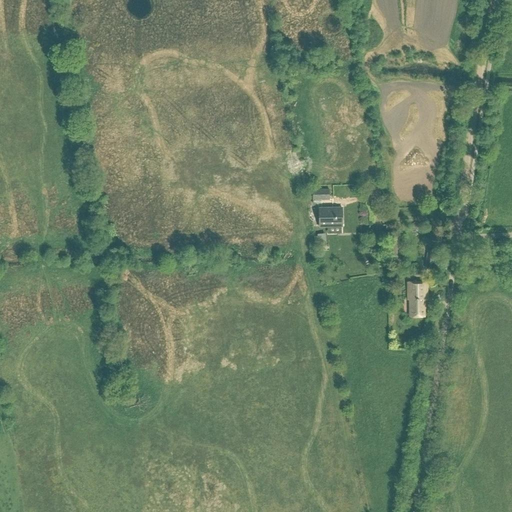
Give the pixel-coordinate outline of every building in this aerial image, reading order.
[(330,200),(330,189),(313,189),(313,203),(322,203),(322,200),(330,200)] [(342,208),(319,208),(319,226),(342,226),(342,208)] [(317,234),(319,246),(326,245),(325,233),(317,234)] [(369,233),(370,242),(384,242),(384,233),(369,233)] [(388,259),(397,259),(397,233),(387,233),(388,259)] [(427,250),(424,269),(434,270),(437,252),(427,250)] [(424,316),(424,299),(427,299),(427,282),(408,282),(408,300),(410,300),(410,317),(424,316)]
